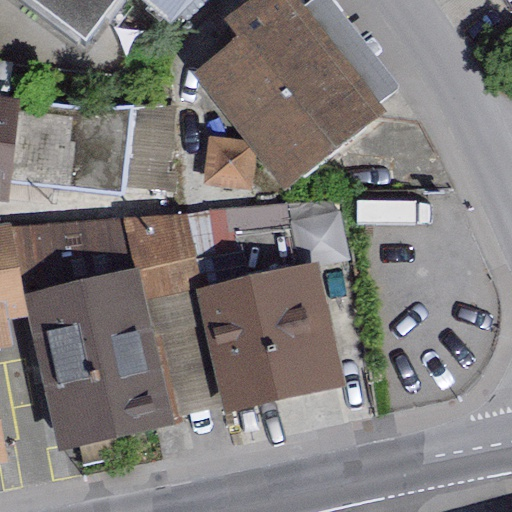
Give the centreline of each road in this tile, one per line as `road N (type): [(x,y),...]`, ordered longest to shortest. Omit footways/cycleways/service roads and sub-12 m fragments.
road 1 (residential): [(511,443),(167,511)]
road 2 (residential): [(398,0),(485,149),(511,214)]
